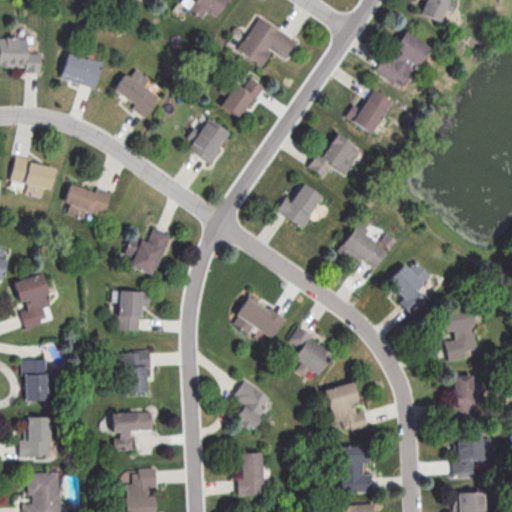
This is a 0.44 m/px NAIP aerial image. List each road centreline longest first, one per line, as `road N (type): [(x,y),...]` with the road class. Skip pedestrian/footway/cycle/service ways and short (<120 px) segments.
road 1 (residential): [(412,511),(396,376),(358,323),(112,142),(69,124),(0,114)]
road 2 (residential): [(197,511),(189,343),(206,247),(369,0)]
